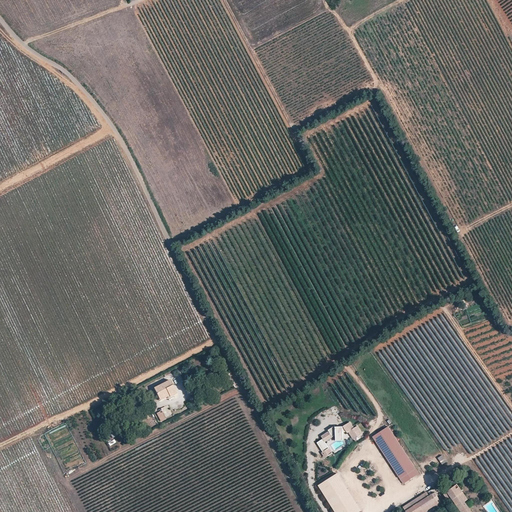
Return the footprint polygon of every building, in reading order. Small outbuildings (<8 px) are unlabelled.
[(153,388),(158,398),(168,393),(168,394),(173,391),(170,386),(172,385),(170,380),(153,388)] [(168,394),(168,393),(158,398),(160,401),(169,396),(169,397),(176,393),(172,385),(170,386),(173,391),(168,394)] [(161,422),(167,419),(162,411),(157,413),(161,422)] [(323,438),(317,442),(323,451),(325,449),(329,454),(332,452),(325,441),(336,434),(343,434),(343,431),(347,431),(347,432),(348,432),(353,440),(361,434),(356,426),(353,428),(349,422),(342,426),(335,426),(334,425),(328,429),(329,430),(321,435),(323,438)] [(388,427),(372,437),(403,484),(419,474),(388,427)] [(358,511),(335,475),(318,486),(334,511),(358,511)] [(451,496),(461,511),(471,511),(464,501),(459,494),(463,491),(458,484),(443,493),(447,499),(451,496)] [(405,510),(429,495),(426,491),(403,506),(405,510)] [(459,494),(464,501),(468,499),(463,491),(459,494)] [(405,510),(406,511),(421,511),(437,502),(432,493),(429,495),(405,510)]
